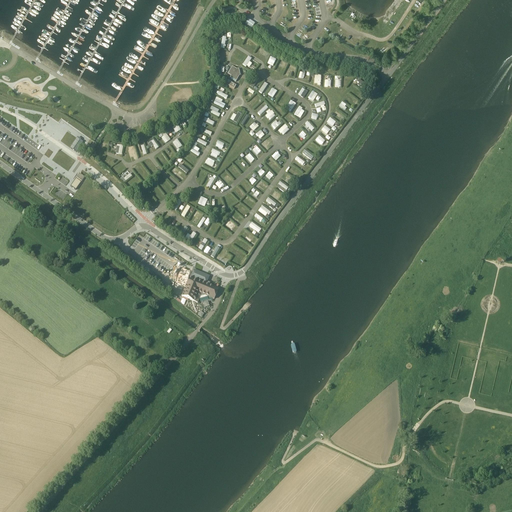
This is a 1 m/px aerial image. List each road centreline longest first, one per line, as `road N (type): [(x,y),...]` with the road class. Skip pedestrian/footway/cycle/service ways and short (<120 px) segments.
road 1 (unclassified): [(238,275),(442,0)]
road 2 (unclassified): [(223,276),(211,314),(40,511)]
road 3 (track): [(0,177),(202,324)]
road 4 (unclassified): [(196,259),(144,227),(105,240),(0,165)]
road 5 (unclassified): [(323,441),(385,466),(402,459),(409,435),(444,401),(511,415)]
